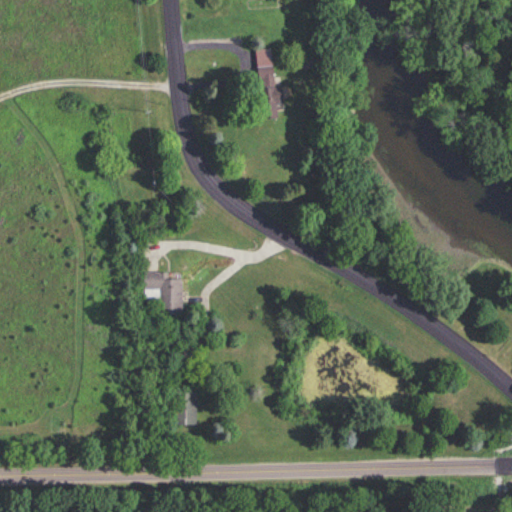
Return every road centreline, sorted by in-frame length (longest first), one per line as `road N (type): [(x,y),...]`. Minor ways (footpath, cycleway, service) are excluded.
road 1 (tertiary): [(511,387),(417,312),(213,184),(186,133),(172,0)]
road 2 (residential): [(511,467),(0,476)]
